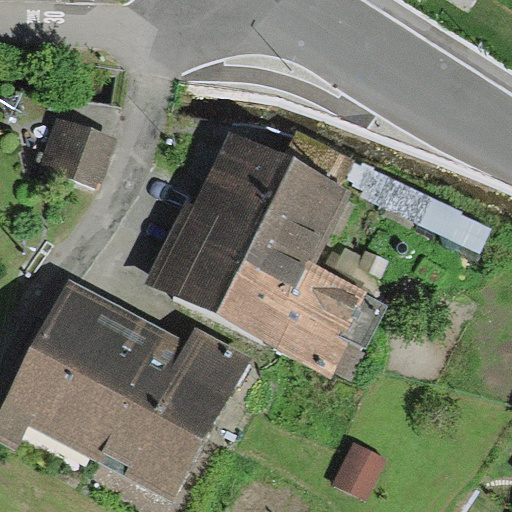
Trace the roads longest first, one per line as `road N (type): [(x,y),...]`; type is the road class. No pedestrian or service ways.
road 1 (residential): [(161,34),(118,192),(33,315),(0,391)]
road 2 (secondary): [(511,134),(300,0)]
road 3 (residential): [(161,34),(0,32)]
